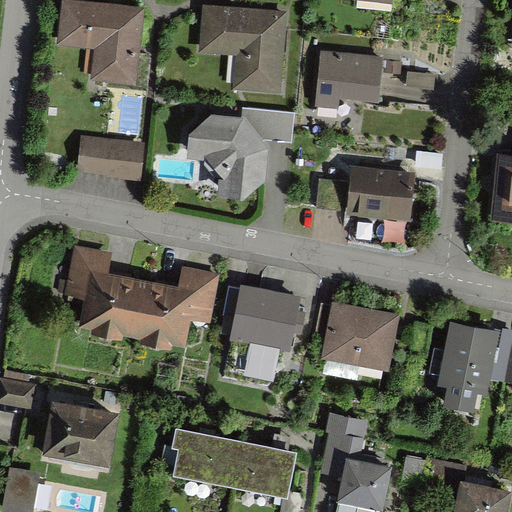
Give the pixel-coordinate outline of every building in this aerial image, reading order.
[(136,1),(131,0),(62,0),(58,34),(97,39),(93,73),(127,77),(136,1)] [(278,6),(205,1),(202,44),(238,46),(236,76),(274,79),(278,6)] [(337,92),(372,96),(376,54),(321,49),(315,104),(336,106),(337,92)] [(404,79),(428,82),(429,70),(406,67),(404,79)] [(192,120),(190,146),(218,147),(216,182),(238,183),(256,173),(259,135),(286,136),(288,110),(210,105),(192,120)] [(81,165),(134,168),(136,137),(83,133),(81,165)] [(507,223),(511,223),(511,141),(497,140),(491,207),(508,209),(507,223)] [(347,210),(405,217),(412,168),(354,161),(347,210)] [(318,171),(314,207),(340,210),(344,174),(318,171)] [(80,318),(177,337),(184,301),(204,305),(211,270),(180,264),(177,279),(102,264),(105,248),(77,243),(69,282),(87,285),(80,318)] [(278,338),(284,339),(295,285),(242,275),(240,284),(229,282),(221,325),(259,333),(256,348),(275,352),(278,338)] [(327,356),(378,365),(390,305),(338,295),(337,302),(321,299),(314,332),(331,335),(327,356)] [(407,350),(420,352),(426,320),(413,317),(407,350)] [(476,376),(501,381),(511,327),(452,317),(447,345),(433,342),(428,372),(447,375),(443,398),(471,403),(476,376)] [(511,334),(511,335),(503,374),(511,375),(511,334)] [(0,382),(0,399),(22,402),(25,378),(1,374),(0,382)] [(50,451),(98,457),(107,392),(59,386),(50,451)] [(362,415),(331,409),(321,463),(342,466),(339,485),(378,493),(386,448),(357,443),(362,415)] [(284,485),(294,435),(176,411),(172,431),(181,433),(175,463),(284,485)] [(426,455),(401,450),(397,472),(422,477),(426,456),(426,455)] [(500,511),(508,472),(426,456),(422,477),(461,485),(455,511),(500,511)] [(3,502),(27,505),(32,464),(8,461),(3,502)] [(151,511),(156,479),(137,476),(132,510),(148,511),(151,511)] [(279,511),(299,511),(305,485),(285,481),(279,511)]
